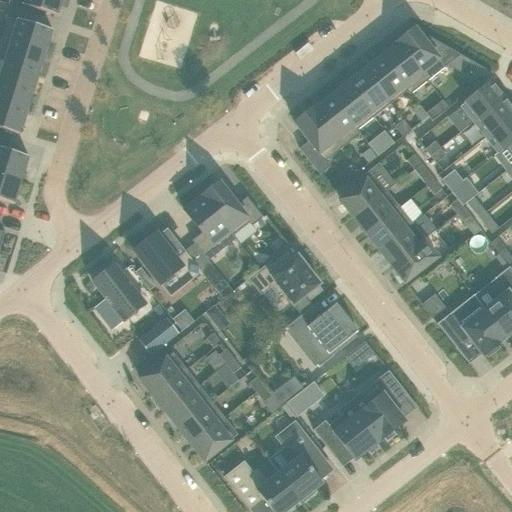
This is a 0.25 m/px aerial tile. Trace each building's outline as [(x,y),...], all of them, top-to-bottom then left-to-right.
[(61,0),(22,0),(21,6),(45,13),(44,14),(46,15),(46,13),(51,14),(51,15),(56,17),(61,0)] [(6,17),(0,37),(0,38),(45,53),(52,31),(46,29),(46,30),(6,17)] [(397,45),(397,44),(427,82),(444,68),(458,56),(459,55),(427,37),(423,40),(414,29),(396,44),(397,45)] [(0,61),(3,62),(39,73),(45,53),(0,38),(0,61)] [(397,45),(380,57),(407,91),(406,92),(409,96),(427,82),(397,44),(397,45)] [(380,57),(363,71),(390,104),(406,92),(407,91),(380,57)] [(0,83),(32,94),(39,73),(3,62),(0,72),(0,83)] [(476,65),(469,78),(470,78),(480,84),(492,74),(486,70),(476,65)] [(346,84),(373,118),(390,104),(363,71),(346,84)] [(0,106),(26,114),(32,94),(0,83),(0,106)] [(491,83),(459,107),(460,108),(472,123),(472,124),(503,99),(491,83)] [(346,84),(329,98),(356,131),(357,131),(373,118),(346,84)] [(329,98),(313,110),(312,111),(342,148),(360,134),(357,131),(356,131),(329,98)] [(511,109),(503,99),(472,124),(484,139),(511,116),(511,109)] [(427,117),(431,122),(448,109),(442,101),(425,114),(427,117)] [(26,114),(0,106),(0,129),(19,136),(26,114)] [(420,107),(413,113),(421,123),(427,117),(425,114),(420,107)] [(342,148),(312,111),(312,110),(294,124),(308,142),(299,149),(319,175),(329,168),(324,162),(342,148)] [(511,116),(484,139),(496,154),(505,146),(506,147),(511,141),(511,116)] [(394,128),(402,137),(410,131),(403,121),(394,128)] [(0,174),(21,181),(28,158),(6,151),(10,138),(0,134),(0,174)] [(370,149),(377,157),(385,151),(376,139),(367,146),(370,149)] [(434,142),(424,150),(429,157),(440,149),(434,142)] [(370,149),(361,156),(368,164),(377,157),(370,149)] [(440,149),(429,157),(435,164),(445,156),(440,149)] [(407,162),(414,171),(420,166),(413,157),(407,162)] [(353,218),(386,192),(376,179),(384,172),(378,164),(351,185),(355,189),(340,201),(353,218)] [(419,178),(426,187),(432,182),(425,173),(419,178)] [(450,173),(441,181),(449,191),(459,183),(450,173)] [(0,200),(14,205),(21,181),(0,174),(0,200)] [(432,182),(426,187),(434,197),(440,192),(432,182)] [(219,183),(201,197),(232,236),(248,223),(251,227),(262,218),(246,198),(236,206),(219,183)] [(459,183),(449,191),(456,201),(461,206),(471,198),(459,183)] [(366,234),(399,208),(386,192),(353,218),(366,234)] [(232,236),(201,197),(183,211),(201,234),(191,241),(207,262),(235,239),(232,236)] [(473,198),(466,203),(474,213),(481,208),(473,198)] [(449,205),(457,215),(463,210),(456,200),(449,205)] [(411,224),(399,208),(366,234),(378,250),(411,224)] [(463,210),(457,215),(464,224),(471,219),(463,210)] [(490,219),(483,224),(491,234),(498,229),(490,219)] [(391,266),(424,240),(411,224),(378,250),(391,266)] [(155,233),(133,251),(170,297),(201,273),(184,251),(175,259),(155,233)] [(424,240),(391,266),(404,283),(437,257),(424,240)] [(319,286),(296,256),(278,271),(271,262),(247,280),(259,295),(269,287),(276,296),(280,293),(292,307),(306,296),(309,300),(319,292),(316,288),(319,286)] [(144,306),(114,266),(92,283),(123,323),(144,306)] [(484,310),(505,338),(511,332),(511,271),(509,268),(493,280),(505,294),(484,310)] [(421,305),(432,319),(445,308),(434,295),(421,305)] [(437,325),(455,348),(468,338),(483,357),(486,355),(487,357),(498,348),(496,346),(499,344),(499,343),(505,338),(484,310),(473,296),(463,304),(474,318),(461,328),(450,314),(437,325)] [(287,328),(320,368),(357,337),(355,334),(358,331),(335,304),(324,313),(316,303),(287,328)] [(205,313),(212,322),(220,315),(213,306),(205,313)] [(172,320),(181,332),(193,322),(184,310),(172,320)] [(167,319),(138,341),(150,355),(178,333),(167,319)] [(206,339),(213,349),(219,344),(212,334),(206,339)] [(354,350),(345,357),(354,368),(373,353),(372,351),(364,342),(354,350)] [(218,356),(226,365),(232,360),(224,351),(218,356)] [(180,376),(186,371),(173,354),(166,358),(165,357),(137,379),(151,398),(180,376)] [(232,360),(226,365),(233,374),(239,369),(232,360)] [(192,392),(199,387),(186,371),(180,376),(151,398),(164,414),(192,392)] [(410,400),(388,372),(373,383),(376,388),(363,399),(368,406),(358,414),(380,442),(384,438),(386,441),(393,435),(391,432),(405,422),(396,411),(410,400)] [(250,384),(257,393),(263,388),(256,379),(250,384)] [(298,394),(286,403),(293,413),(296,417),(324,395),(313,382),(298,394)] [(281,386),(269,396),(271,398),(278,407),(290,398),(281,386)] [(211,403),(199,387),(192,392),(164,414),(177,430),(205,408),(211,403)] [(263,388),(257,393),(264,403),(271,398),(269,396),(263,388)] [(205,408),(177,430),(189,446),(217,424),(224,419),(211,403),(205,408)] [(380,442),(358,414),(347,423),(342,415),(328,426),(325,421),(313,431),(335,459),(346,451),(354,462),(368,451),(370,454),(377,448),(375,445),(380,442)] [(236,435),(224,419),(217,424),(189,446),(204,464),(232,442),(230,440),(236,435)] [(311,466),(309,463),(319,455),(294,424),(276,438),(284,449),(280,452),(290,465),(278,474),(299,501),(301,500),(303,502),(314,494),(312,491),(321,484),(308,468),(311,466)] [(299,501),(278,474),(266,484),(256,471),(252,474),(243,464),(225,478),(250,510),(260,501),(262,504),(264,502),(271,511),(285,511),(286,511),(287,511),(290,511),(299,505),(297,503),(299,501)]
